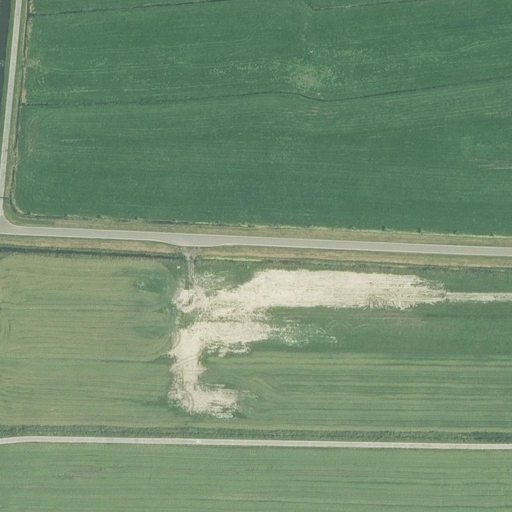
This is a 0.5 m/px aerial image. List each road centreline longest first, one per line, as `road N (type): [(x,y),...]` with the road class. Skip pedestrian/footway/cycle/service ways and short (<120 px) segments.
road 1 (unclassified): [(511,249),(0,231)]
road 2 (track): [(511,444),(0,440)]
road 3 (track): [(0,217),(18,0)]
